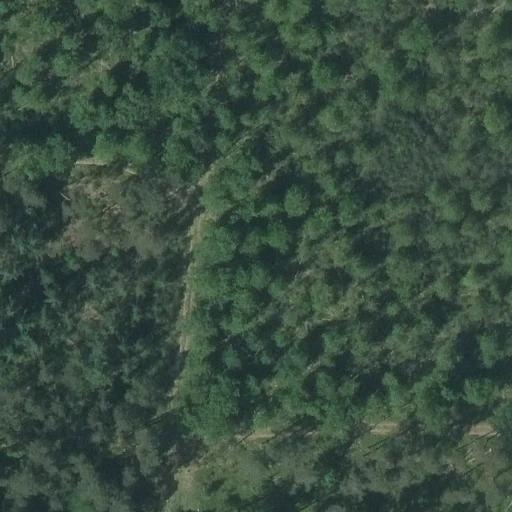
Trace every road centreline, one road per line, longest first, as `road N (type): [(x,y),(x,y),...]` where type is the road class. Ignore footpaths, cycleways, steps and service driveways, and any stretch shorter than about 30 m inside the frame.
road 1 (track): [(511,437),(197,430),(216,167)]
road 2 (track): [(216,167),(0,157)]
road 3 (track): [(216,167),(225,0)]
